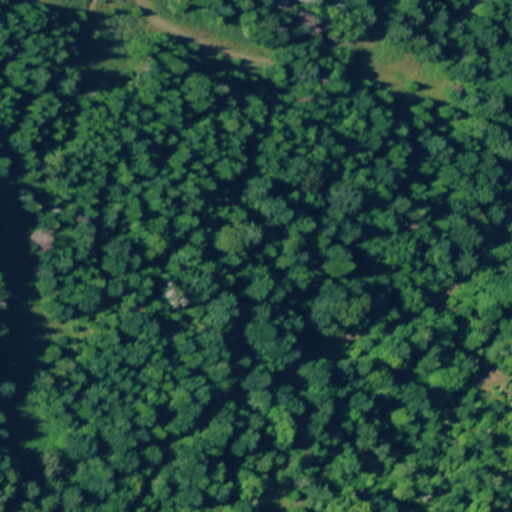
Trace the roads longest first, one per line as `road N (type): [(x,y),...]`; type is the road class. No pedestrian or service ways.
road 1 (track): [(118,511),(272,369),(306,347),(414,309),(450,283),(511,184)]
road 2 (track): [(484,0),(264,67),(188,43),(134,0)]
